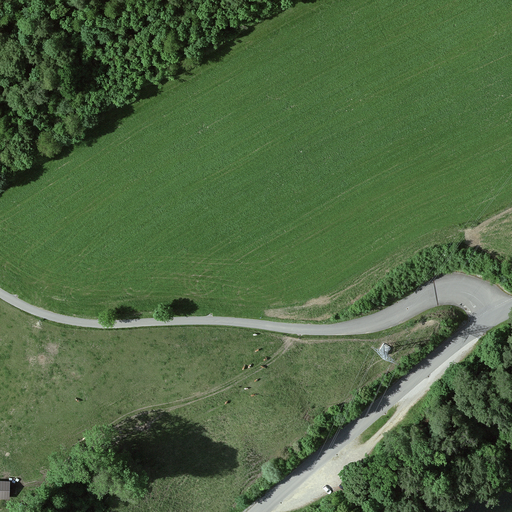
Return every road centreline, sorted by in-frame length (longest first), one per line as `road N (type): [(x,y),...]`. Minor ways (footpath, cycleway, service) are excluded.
road 1 (unclassified): [(492,316),(472,295),(446,291),(351,328),(107,324),(52,316),(0,292)]
road 2 (track): [(298,329),(270,361),(222,387),(115,423),(8,507)]
road 3 (tertiary): [(259,511),(492,316)]
road 4 (track): [(405,386),(405,409),(350,465),(327,483),(281,491)]
